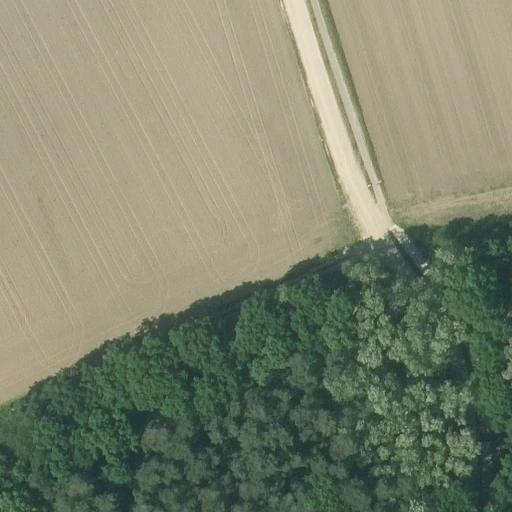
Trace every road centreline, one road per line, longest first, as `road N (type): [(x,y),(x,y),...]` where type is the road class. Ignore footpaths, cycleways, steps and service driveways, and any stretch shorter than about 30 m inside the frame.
road 1 (track): [(381,240),(0,416)]
road 2 (track): [(381,240),(355,189),(295,0)]
road 3 (track): [(436,314),(468,403),(473,511)]
